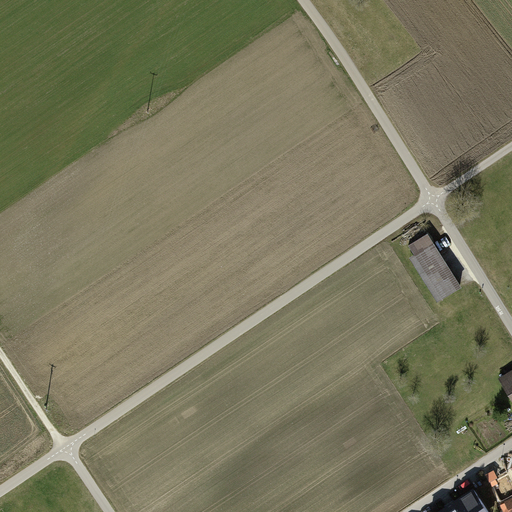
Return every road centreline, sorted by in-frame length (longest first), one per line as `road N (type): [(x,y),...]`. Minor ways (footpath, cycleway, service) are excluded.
road 1 (unclassified): [(433,199),(65,447)]
road 2 (residential): [(433,199),(303,0)]
road 3 (residential): [(511,327),(433,199)]
road 4 (residential): [(411,511),(511,445)]
